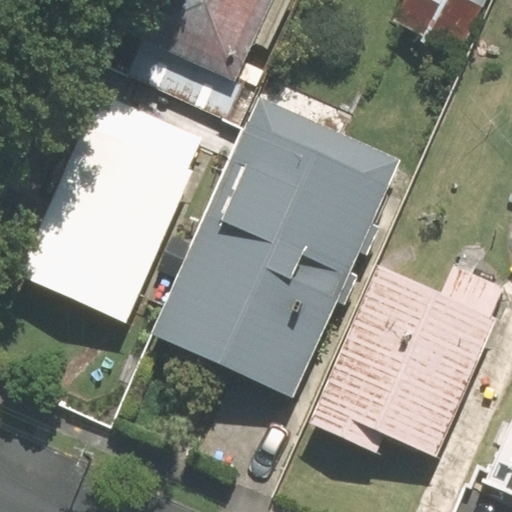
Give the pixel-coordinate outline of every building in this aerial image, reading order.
[(218,122),(270,0),(171,0),(134,86),(218,122)] [(485,0),(404,0),(391,31),(459,61),(485,0)] [(355,121),(265,81),(147,347),(291,411),(400,166),(346,142),(355,121)] [(207,141),(98,95),(14,290),(123,337),(207,141)] [(436,469),(503,295),(450,274),(439,303),(369,276),(306,439),(368,463),(375,445),(436,469)] [(511,508),(511,417),(479,494),(511,508)]
